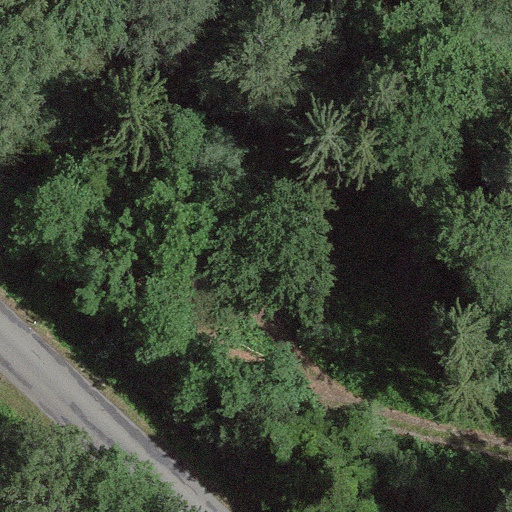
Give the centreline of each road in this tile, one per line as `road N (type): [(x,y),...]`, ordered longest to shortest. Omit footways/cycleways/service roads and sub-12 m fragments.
road 1 (track): [(63,0),(46,25),(42,68),(52,105),(256,290),(333,395),(511,446)]
road 2 (track): [(333,395),(223,345),(0,170)]
road 3 (track): [(511,78),(398,84),(319,72),(156,0)]
road 4 (tertiary): [(192,511),(0,334)]
